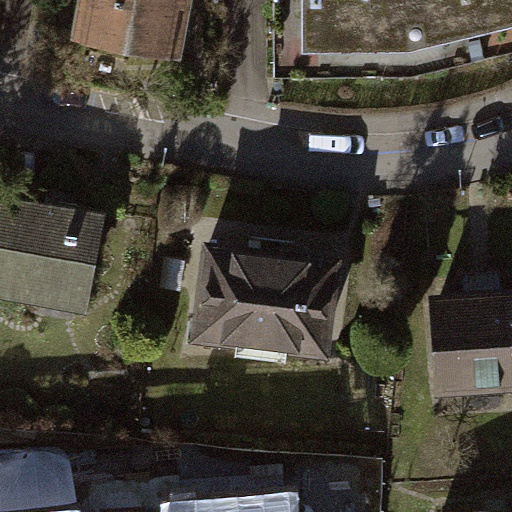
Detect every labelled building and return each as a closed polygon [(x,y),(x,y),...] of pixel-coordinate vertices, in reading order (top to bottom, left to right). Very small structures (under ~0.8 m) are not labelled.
[(173,0),(77,0),(72,32),(165,49),(173,0)] [(274,0),(276,69),(412,73),(482,57),(467,0),(274,0)] [(511,0),(467,0),(482,57),(511,50),(511,0)] [(36,202),(0,195),(0,290),(27,295),(29,284),(77,292),(88,232),(94,233),(99,208),(37,197),(36,202)] [(324,260),(202,245),(191,331),(314,346),(324,260)] [(511,298),(430,303),(434,384),(511,379),(511,298)]
